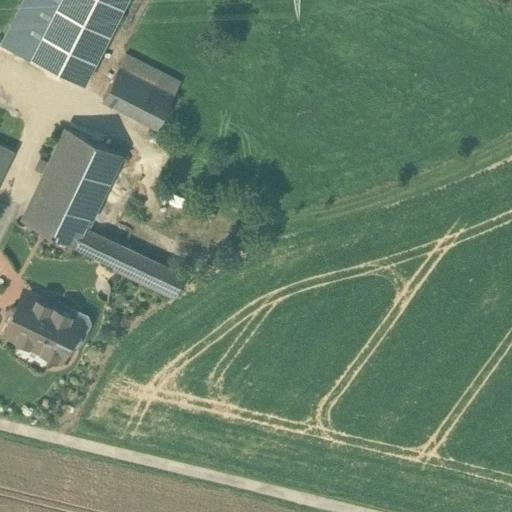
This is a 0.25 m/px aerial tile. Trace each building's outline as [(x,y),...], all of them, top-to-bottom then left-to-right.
[(57,0),(29,57),(84,84),(127,0),(57,0)] [(124,53),(103,98),(158,125),(180,79),(124,53)] [(22,216),(77,243),(73,251),(171,298),(182,276),(87,230),(122,158),(64,130),(22,216)] [(0,141),(0,183),(16,150),(0,141)] [(75,315),(42,299),(41,301),(27,294),(17,313),(12,311),(3,330),(10,334),(61,358),(68,342),(66,334),(75,315)]
